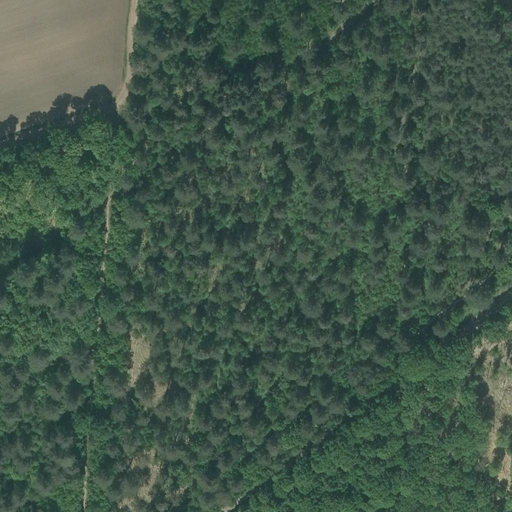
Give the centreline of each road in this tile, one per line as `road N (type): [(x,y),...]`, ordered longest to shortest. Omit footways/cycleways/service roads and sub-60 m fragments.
road 1 (track): [(511,298),(224,511)]
road 2 (track): [(106,185),(91,356)]
road 3 (track): [(91,356),(72,511)]
road 4 (track): [(119,102),(0,142)]
